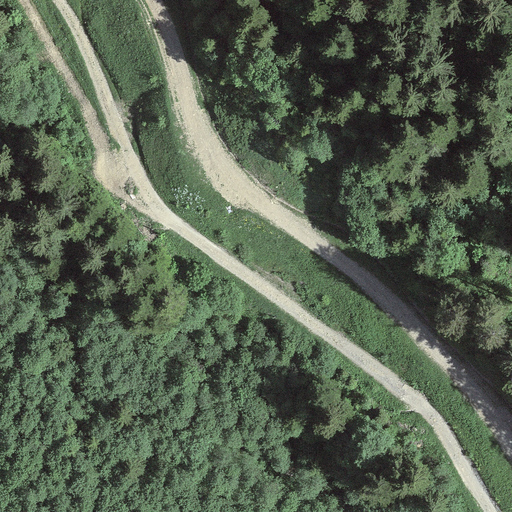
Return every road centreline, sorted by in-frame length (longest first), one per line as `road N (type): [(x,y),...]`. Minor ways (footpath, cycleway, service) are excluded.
road 1 (track): [(58,0),(162,209),(426,399),(501,511)]
road 2 (track): [(511,430),(444,353),(339,257),(246,191),(207,149),(155,0)]
